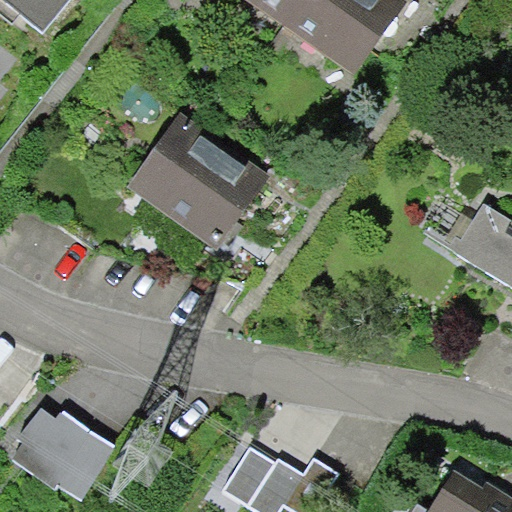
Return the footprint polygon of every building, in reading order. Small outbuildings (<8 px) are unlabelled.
[(68,0),(0,0),(0,4),(39,36),(68,0)] [(297,0),(253,0),(283,21),(297,0)] [(401,0),(297,0),(283,21),(352,70),(401,0)] [(254,174),(170,112),(117,182),(201,245),(254,174)] [(511,226),(473,205),(443,257),(511,297),(511,226)] [(279,511),(299,482),(244,446),(215,489),(250,511),(279,511)] [(511,511),(511,502),(444,465),(417,511),(511,511)]
